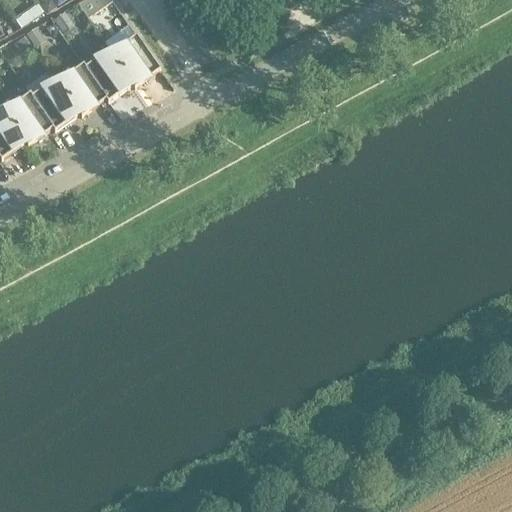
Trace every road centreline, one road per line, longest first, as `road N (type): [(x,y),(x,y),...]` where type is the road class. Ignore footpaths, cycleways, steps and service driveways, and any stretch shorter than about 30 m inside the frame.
road 1 (residential): [(0,218),(207,95)]
road 2 (unknown): [(321,511),(511,411)]
road 3 (residential): [(207,95),(390,0)]
